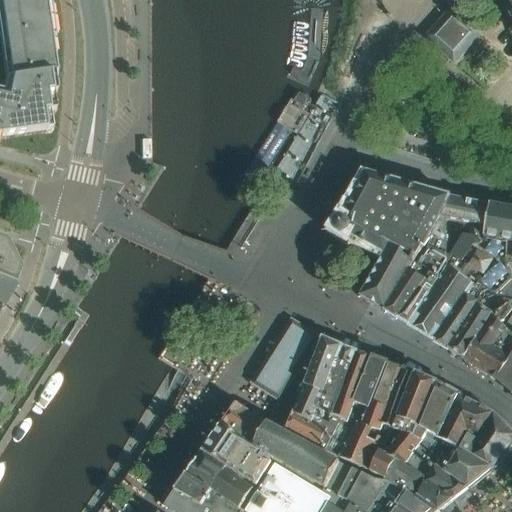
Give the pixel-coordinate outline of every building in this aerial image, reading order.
[(7,99),(0,97),(0,137),(51,131),(51,129),(48,113),(54,112),(54,110),(52,93),(56,93),(53,75),(56,74),(50,38),(54,37),(49,0),(0,0),(0,3),(11,80),(7,99)] [(452,7),(424,38),(454,64),(456,62),(477,39),(481,34),(460,15),(452,7)] [(290,73),(299,77),(302,69),(294,65),(290,73)] [(253,163),(270,173),(311,105),(294,94),(253,163)] [(400,137),(405,126),(384,116),(379,127),(400,137)] [(447,255),(446,221),(443,220),(450,198),(367,175),(343,219),(342,221),(341,221),(339,222),(338,223),(337,224),(336,225),(335,226),(335,228),(335,230),(335,231),(335,232),(336,234),(337,235),(338,236),(340,237),(341,237),(344,237),(345,237),(347,237),(385,257),(387,252),(413,266),(426,246),(447,255)] [(511,209),(490,205),(450,198),(443,220),(446,221),(454,223),(477,227),(480,240),(484,240),(508,245),(507,266),(511,265),(511,209)] [(442,281),(411,329),(432,341),(433,342),(464,297),(466,296),(473,288),(475,290),(478,285),(494,296),(511,281),(511,280),(507,266),(508,245),(484,240),(480,240),(465,236),(450,258),(447,256),(447,255),(437,251),(426,246),(413,266),(432,277),(437,279),(438,278),(442,281)] [(6,240),(0,237),(0,279),(15,285),(20,269),(6,240)] [(385,313),(413,266),(387,252),(385,257),(361,299),(385,313)] [(398,321),(432,277),(413,266),(385,313),(398,321)] [(411,329),(442,281),(438,278),(437,279),(432,277),(398,321),(411,329)] [(0,309),(14,287),(15,285),(0,279),(0,309)] [(511,281),(494,296),(495,297),(482,303),(479,306),(450,352),(463,359),(464,360),(491,316),(494,318),(497,313),(498,314),(507,306),(511,309),(511,281)] [(450,352),(479,306),(466,296),(464,297),(433,342),(450,352)] [(508,333),(505,331),(506,329),(500,324),(504,323),(511,312),(511,309),(507,306),(498,314),(497,313),(494,318),(491,316),(464,360),(484,373),(498,352),(497,351),(506,337),(508,333)] [(511,318),(508,325),(511,328),(511,357),(496,381),(511,394),(511,318)] [(318,337),(292,321),(254,383),(280,400),(318,337)] [(511,332),(511,333),(509,331),(508,333),(506,337),(497,351),(498,352),(484,373),(491,378),(496,381),(511,357),(511,332)] [(316,418),(343,349),(324,341),(295,415),(312,424),(316,418)] [(330,425),(358,355),(353,353),(343,349),(316,418),(330,425)] [(360,394),(374,361),(358,355),(330,425),(316,418),(312,424),(295,415),(288,432),(327,452),(335,434),(341,420),(348,423),(360,394)] [(364,425),(388,366),(374,361),(360,394),(348,423),(341,420),(335,434),(327,452),(341,460),(359,423),(364,425)] [(382,432),(403,372),(388,366),(364,425),(359,423),(341,460),(366,470),(382,432)] [(397,430),(416,377),(403,372),(382,432),(366,470),(372,472),(372,473),(397,430)] [(119,416),(133,421),(144,394),(146,387),(146,381),(144,376),(139,380),(135,384),(131,390),(119,416)] [(415,439),(437,385),(416,377),(397,430),(372,473),(372,472),(371,473),(387,482),(388,482),(399,464),(388,458),(404,435),(415,439)] [(439,441),(460,397),(440,386),(437,385),(415,439),(404,435),(388,458),(399,464),(407,467),(429,435),(434,438),(424,456),(423,455),(413,472),(428,481),(439,459),(437,458),(441,442),(439,441)] [(476,415),(478,408),(460,397),(439,441),(441,442),(450,447),(442,461),(442,462),(453,467),(469,436),(466,434),(476,415)] [(255,449),(268,426),(263,423),(237,406),(235,410),(221,428),(255,449)] [(480,442),(494,417),(493,416),(478,408),(476,415),(466,434),(469,436),(480,442)] [(493,469),(511,442),(511,435),(494,417),(480,442),(469,436),(453,467),(448,476),(468,490),(493,469)] [(325,489),(338,465),(268,426),(255,449),(263,454),(317,486),(325,489)] [(271,464),(261,458),(263,454),(255,449),(221,428),(204,453),(226,469),(256,487),(271,464)] [(256,487),(226,469),(204,453),(187,476),(213,494),(240,511),(256,487)] [(448,476),(453,467),(442,462),(442,461),(439,459),(428,481),(426,484),(453,502),(468,490),(448,476)] [(361,511),(348,504),(338,498),(353,470),(339,463),(338,465),(325,489),(322,494),(332,500),(324,511),(361,511)] [(426,484),(428,481),(413,472),(407,467),(399,464),(388,482),(387,482),(386,484),(389,486),(385,491),(397,499),(402,492),(413,499),(416,505),(425,511),(440,511),(453,502),(426,484)] [(324,511),(332,500),(322,494),(315,490),(274,466),(244,511),(324,511)] [(370,511),(385,491),(389,486),(386,484),(374,481),(363,475),(353,470),(338,498),(348,504),(361,511),(370,511)] [(202,509),(213,494),(187,476),(175,494),(202,509)] [(425,511),(416,505),(413,499),(402,492),(397,499),(385,491),(370,511),(388,511),(392,507),(399,511),(425,511)] [(239,511),(240,511),(213,494),(202,509),(175,494),(165,508),(171,511),(239,511)] [(507,511),(509,511),(506,499),(490,502),(491,511),(507,511)]
